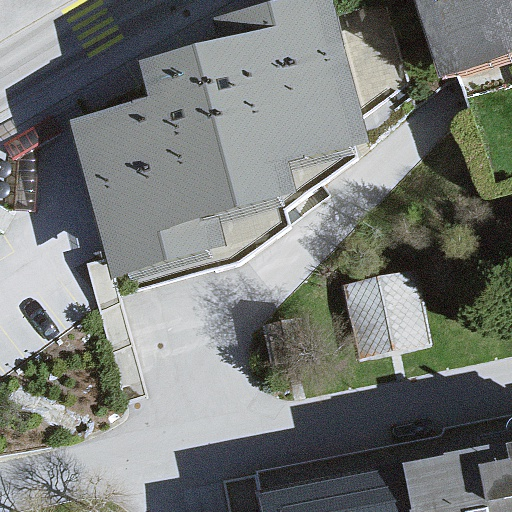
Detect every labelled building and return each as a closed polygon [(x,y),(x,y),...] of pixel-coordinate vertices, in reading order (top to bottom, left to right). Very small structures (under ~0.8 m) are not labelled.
[(333,0),(291,0),(303,18),(333,0)] [(511,0),(413,0),(451,105),(511,86),(511,0)] [(153,127),(76,144),(127,308),(175,291),(175,261),(306,225),(306,193),(382,166),(339,17),(279,26),(283,55),(150,87),(153,127)] [(358,277),(361,344),(427,341),(424,274),(358,277)] [(511,511),(511,425),(226,481),(231,511),(511,511)]
